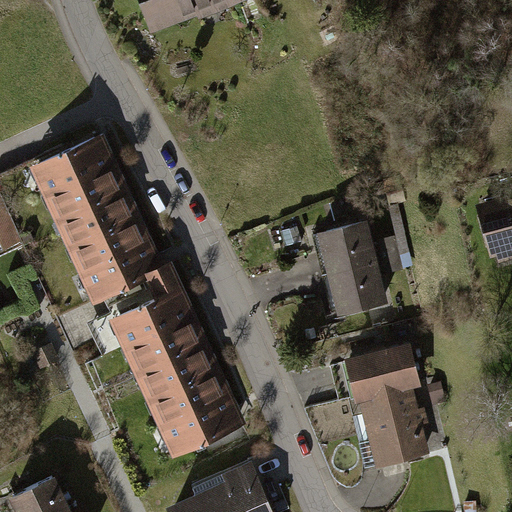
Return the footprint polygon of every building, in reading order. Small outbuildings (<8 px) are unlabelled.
[(139,0),(152,32),(199,15),(200,18),(247,0),(139,0)] [(104,133),(30,167),(94,304),(147,280),(168,270),(166,265),(104,133)] [(0,193),(0,241),(4,250),(22,241),(0,193)] [(511,194),(477,204),(492,257),(498,256),(500,263),(511,259),(511,194)] [(319,232),(329,273),(401,255),(396,235),(375,241),(370,220),(319,232)] [(329,273),(340,315),(390,303),(383,275),(405,269),(401,255),(329,273)] [(147,280),(156,298),(184,285),(173,261),(166,265),(168,270),(147,280)] [(156,298),(109,320),(173,457),(248,423),(184,285),(156,298)] [(358,403),(361,402),(415,389),(423,387),(412,341),(346,358),(358,403)] [(442,381),(429,385),(433,404),(447,401),(442,381)] [(420,408),(415,389),(361,402),(377,467),(431,454),(424,424),(430,423),(426,407),(420,408)] [(197,494),(167,507),(168,511),(274,511),(253,462),(194,487),(197,494)] [(73,511),(56,476),(9,498),(15,511),(83,511),(82,511),(73,511)]
